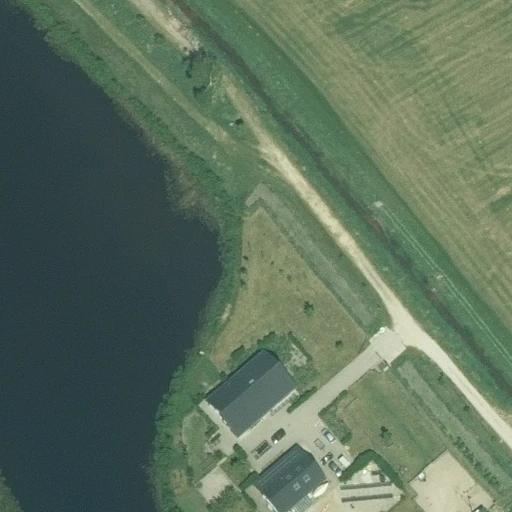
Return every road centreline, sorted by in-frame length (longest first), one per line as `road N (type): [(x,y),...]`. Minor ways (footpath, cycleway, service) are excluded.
road 1 (track): [(511,424),(214,83),(119,0)]
road 2 (unknown): [(269,445),(416,319)]
